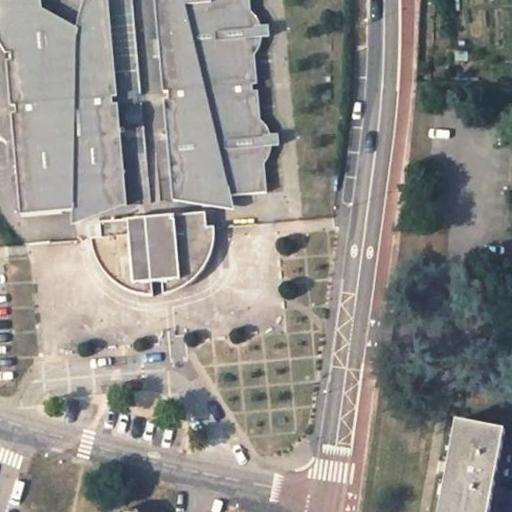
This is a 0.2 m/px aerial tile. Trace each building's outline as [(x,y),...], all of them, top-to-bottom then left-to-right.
[(116,97),(114,72),(63,45),(62,31),(61,29),(59,27),(56,26),(54,26),(51,29),(50,33),(50,37),(50,38),(42,34),(40,11),(38,0),(0,0),(0,44),(2,49),(6,55),(9,55),(10,62),(5,62),(9,107),(14,107),(15,115),(10,115),(19,216),(72,211),(72,195),(86,194),(88,209),(126,206),(116,107),(111,107),(110,97),(116,97)] [(78,19),(77,30),(62,31),(63,45),(114,72),(106,0),(83,0),(82,5),(78,19)] [(212,0),(213,3),(211,3),(198,4),(197,0),(153,0),(158,40),(151,41),(150,41),(150,46),(151,51),(152,56),(159,55),(163,92),(167,92),(168,102),(164,102),(173,201),(212,197),(210,183),(222,182),(229,195),(266,192),(263,162),(267,158),(270,153),(272,147),(272,146),(278,146),(277,135),(270,135),(268,130),(265,126),(260,122),(257,93),(252,94),(251,84),(257,84),(254,55),(258,50),(260,44),(262,39),(269,39),(268,29),(261,29),(258,24),(255,20),(251,16),(249,0),(212,0)] [(62,31),(77,30),(40,11),(42,34),(50,38),(50,37),(50,33),(51,29),(54,26),(56,26),(59,27),(61,29),(62,31)] [(236,208),(229,195),(222,182),(210,183),(212,197),(173,201),(236,208)] [(72,224),(126,206),(88,209),(86,194),(72,195),(72,211),(72,224)] [(204,213),(97,223),(99,239),(90,239),(90,243),(92,252),(96,260),(100,268),(105,275),(112,282),(119,287),(122,289),(130,293),(138,295),(147,296),(156,296),(164,295),(165,295),(174,292),(182,288),(189,283),(196,277),(201,270),(206,263),(209,255),(211,246),(212,237),(212,228),(206,228),(204,213)] [(439,511),(489,511),(504,432),(457,422),(447,477),(439,511)]
